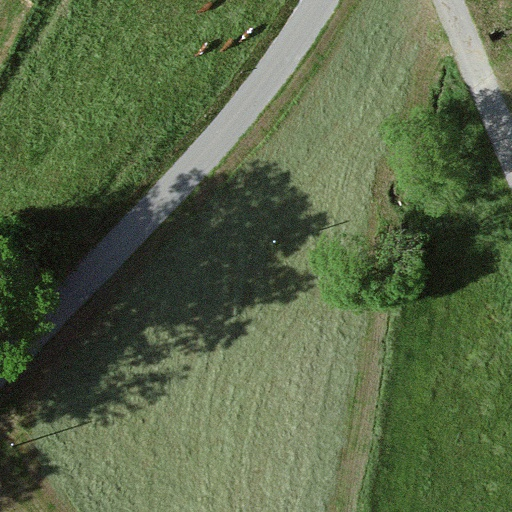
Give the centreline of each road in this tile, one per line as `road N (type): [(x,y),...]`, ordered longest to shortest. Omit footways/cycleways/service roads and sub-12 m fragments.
road 1 (unclassified): [(0,369),(166,194),(268,76),(319,0)]
road 2 (unclassified): [(446,0),(511,158)]
